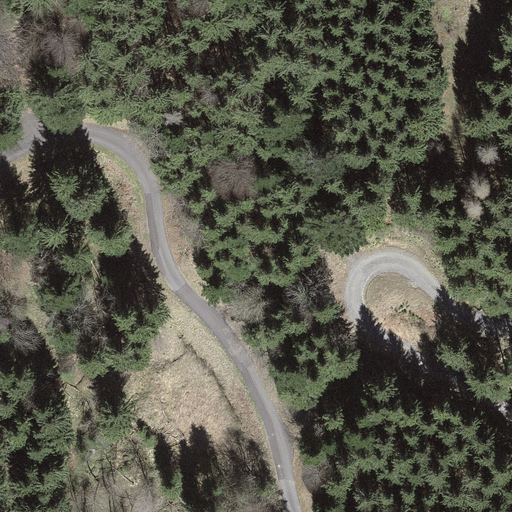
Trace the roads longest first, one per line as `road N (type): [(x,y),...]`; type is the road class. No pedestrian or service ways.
road 1 (track): [(0,161),(70,132),(111,137),(129,149),(143,166),(171,275),(221,327),(262,393),(296,511)]
road 2 (track): [(511,408),(377,335),(355,289),(369,266),(399,260),(459,312),(511,327)]
